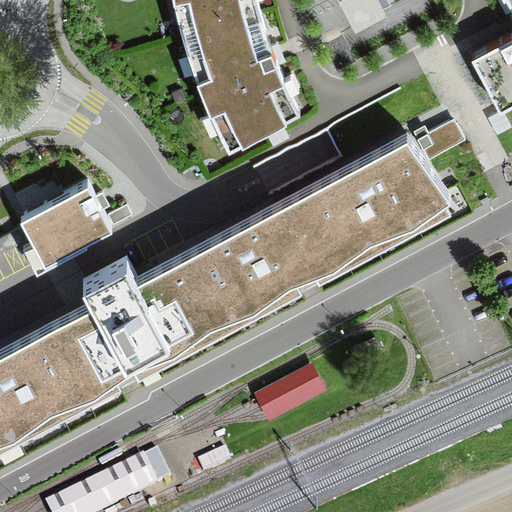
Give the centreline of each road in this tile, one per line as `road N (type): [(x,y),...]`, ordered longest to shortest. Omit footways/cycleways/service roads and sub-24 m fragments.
road 1 (residential): [(511,218),(0,490)]
road 2 (residential): [(37,86),(88,113),(171,200),(0,282)]
